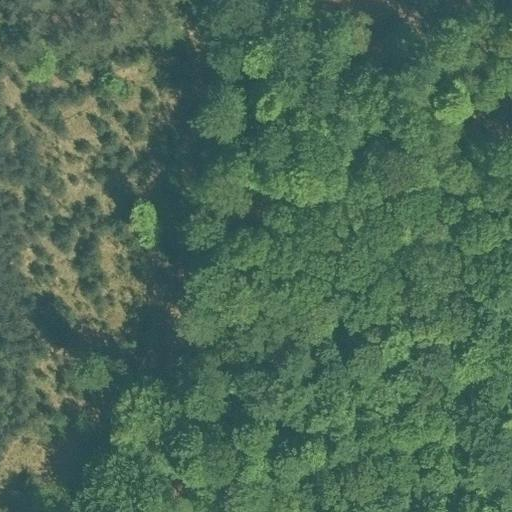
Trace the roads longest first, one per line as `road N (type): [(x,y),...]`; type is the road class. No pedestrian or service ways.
road 1 (track): [(209,0),(168,511)]
road 2 (track): [(209,24),(500,0)]
